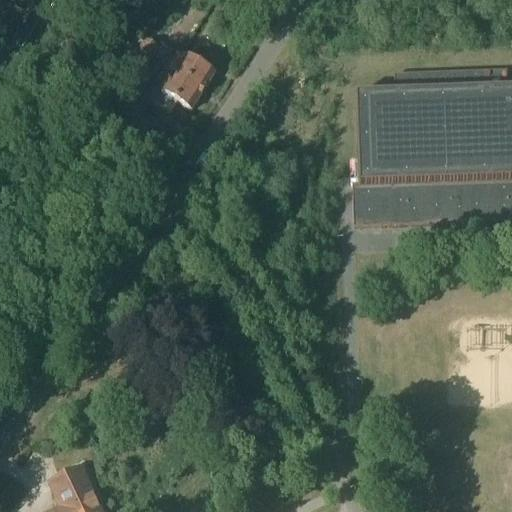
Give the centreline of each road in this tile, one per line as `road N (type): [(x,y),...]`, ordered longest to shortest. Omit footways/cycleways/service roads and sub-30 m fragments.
road 1 (residential): [(355,511),(247,297),(215,259),(159,218)]
road 2 (unclassified): [(159,218),(0,443)]
road 3 (unclassified): [(159,218),(300,0)]
